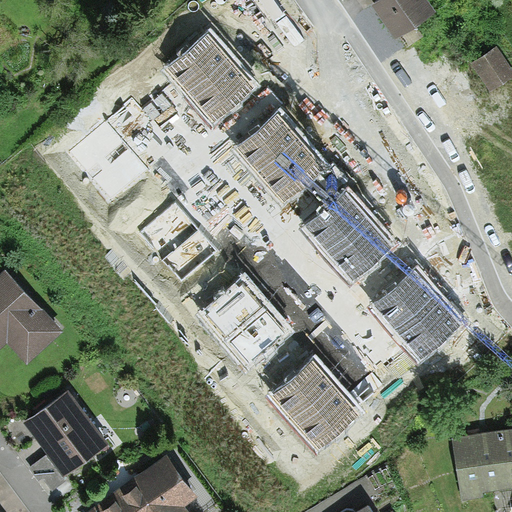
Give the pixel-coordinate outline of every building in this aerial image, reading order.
[(370,0),(395,35),(436,5),(432,0),(370,0)] [(252,84),(210,36),(172,70),(214,118),(252,84)] [(471,60),(491,88),(511,73),(511,61),(498,42),(471,60)] [(451,96),(464,113),(491,93),(478,76),(451,96)] [(320,166),(277,118),(239,152),(281,199),(320,166)] [(147,168),(105,121),(67,154),(109,202),(147,168)] [(390,243),(347,196),(309,229),(351,277),(390,243)] [(219,248),(177,201),(138,234),(181,282),(219,248)] [(6,264),(0,269),(0,345),(8,338),(28,360),(64,327),(6,264)] [(456,320),(414,273),(376,306),(418,354),(456,320)] [(288,331),(245,283),(207,317),(249,365),(288,331)] [(356,413),(313,365),(275,399),(318,447),(356,413)] [(66,474),(111,440),(69,385),(24,418),(66,474)] [(511,423),(452,433),(462,498),(486,494),(485,488),(511,483),(511,423)] [(168,450),(83,511),(194,511),(185,500),(198,491),(168,450)] [(53,488),(66,478),(46,452),(29,465),(39,478),(43,475),(53,488)] [(377,511),(369,499),(348,511),(377,511)]
